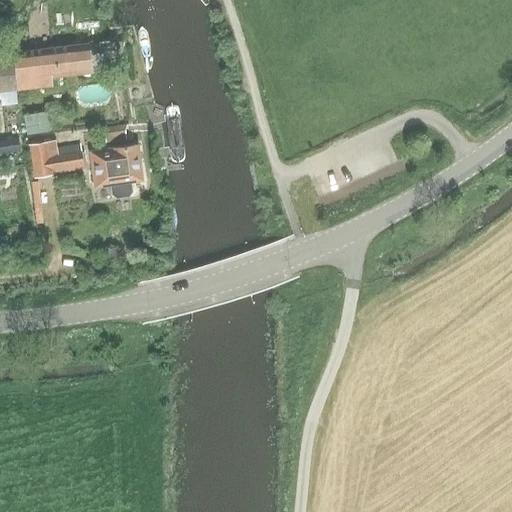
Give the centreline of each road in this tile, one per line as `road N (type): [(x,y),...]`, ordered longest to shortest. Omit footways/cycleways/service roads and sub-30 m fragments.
road 1 (tertiary): [(0,323),(141,305),(345,237)]
road 2 (unclassified): [(300,511),(306,443),(350,307),(353,259),(345,237)]
road 3 (tertiary): [(345,237),(511,136)]
